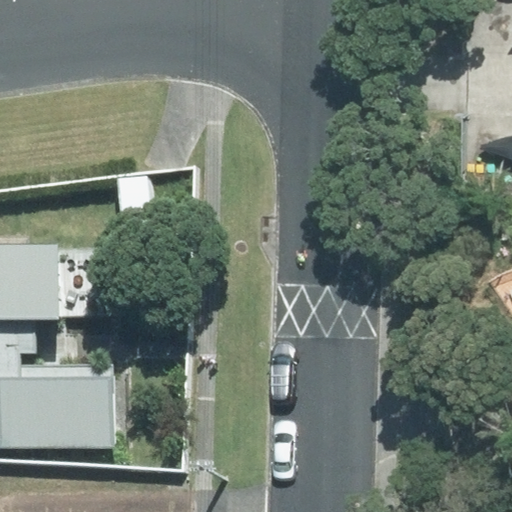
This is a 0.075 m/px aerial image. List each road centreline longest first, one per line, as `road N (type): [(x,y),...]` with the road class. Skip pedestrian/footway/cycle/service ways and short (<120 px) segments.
road 1 (residential): [(338,0),(321,511)]
road 2 (residential): [(327,0),(0,45)]
